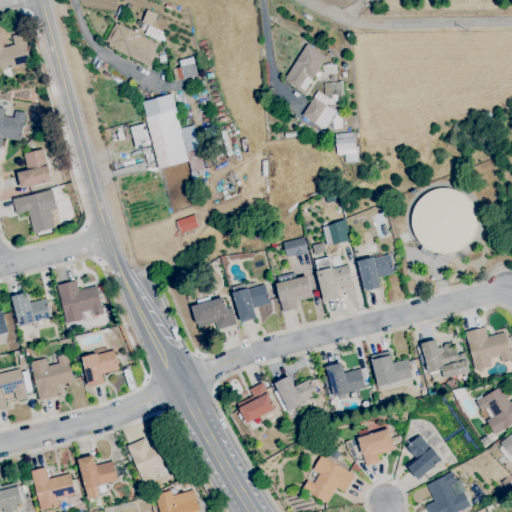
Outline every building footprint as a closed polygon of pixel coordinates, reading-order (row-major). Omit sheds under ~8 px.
[(148,66),(158,43),(114,22),(104,44),(148,66)] [(0,80),(0,33),(4,48),(14,45),(12,36),(23,33),(30,63),(10,68),(11,71),(16,70),(18,76),(13,77),(13,78),(0,80)] [(303,93),(325,56),(305,44),(283,81),(303,93)] [(180,67),(172,69),(174,81),(197,75),(192,57),(178,61),(180,67)] [(302,117),(325,129),(335,111),(330,108),(340,88),(327,81),(320,93),(315,91),(302,117)] [(187,161),(190,172),(203,169),(193,125),(179,128),(171,95),(141,101),(157,168),(187,161)] [(1,148),(0,147),(0,107),(4,108),(3,116),(14,118),(15,111),(26,113),(21,141),(3,138),(1,148)] [(149,145),(144,124),(129,127),(135,149),(149,145)] [(335,134),(336,155),(344,155),(344,163),(356,162),(355,133),(335,134)] [(22,189),(18,173),(28,170),(24,154),(43,149),(47,166),(48,166),(52,181),(22,189)] [(446,254),(433,252),(422,245),(415,235),(411,223),(413,210),(420,199),(430,191),(443,188),(455,190),(466,197),(474,207),(477,219),(475,232),(469,243),(458,251),(446,254)] [(33,233),(28,212),(16,215),(13,199),(52,190),(57,209),(50,211),(55,228),(33,233)] [(179,233),(197,227),(193,215),(175,221),(179,233)] [(331,245),(330,237),(327,238),(324,228),(327,227),(345,220),(350,240),(331,245)] [(286,257),(283,243),(304,238),(308,253),(293,257),(293,256),(286,257)] [(314,254),(312,246),(323,243),(326,252),(314,254)] [(365,292),(358,262),(373,258),(373,259),(390,255),(390,256),(394,255),(397,265),(393,266),(395,273),(378,278),(381,288),(365,292)] [(324,302),(316,272),(318,271),(315,261),(328,257),(331,268),(332,268),(332,269),(348,265),(353,284),(337,288),(339,298),(324,302)] [(283,312),(280,300),(281,299),(276,284),(279,283),(277,277),(295,273),(296,279),(307,276),(311,293),(312,297),(296,302),(297,309),(283,312)] [(67,324),(57,285),(76,280),(79,290),(96,286),(103,313),(93,316),(94,317),(83,320),(67,324)] [(242,323),(233,293),(234,292),(233,287),(244,284),(246,289),(248,288),(248,289),(265,284),(270,304),(254,309),(257,318),(242,323)] [(20,327),(12,297),(28,293),(30,303),(47,298),(52,318),(35,322),(35,323),(20,327)] [(217,330),(215,322),(198,328),(192,307),(223,297),(227,309),(231,308),(236,324),(217,330)] [(0,312),(2,312),(8,333),(0,334),(0,312)] [(475,371),(465,333),(485,327),(487,337),(505,333),(511,360),(502,363),(500,356),(489,359),(491,366),(475,371)] [(444,378),(442,370),(429,373),(421,344),(436,340),(439,348),(443,347),(444,350),(444,347),(445,344),(449,343),(452,345),(453,348),(456,347),(458,357),(459,357),(459,354),(465,353),(467,360),(470,372),(444,378)] [(89,387),(82,357),(98,353),(98,354),(114,350),(119,369),(103,374),(105,383),(89,387)] [(381,389),(381,386),(378,387),(371,356),(390,351),(393,363),(408,359),(412,377),(397,381),(398,382),(389,384),(389,387),(381,389)] [(40,401),(30,362),(46,358),(48,366),(59,363),(57,356),(67,354),(74,382),(56,386),(59,396),(40,401)] [(334,397),(333,394),(328,395),(323,377),(328,375),(326,367),(342,363),(344,373),(361,369),(363,376),(368,375),(369,379),(363,381),(365,388),(349,392),(349,393),(334,397)] [(0,410),(0,374),(20,369),(27,398),(17,401),(14,392),(3,395),(7,409),(0,410)] [(289,411),(275,383),(289,376),(294,387),(310,379),(318,395),(303,403),(303,404),(289,411)] [(252,431),(248,423),(247,424),(242,413),(239,415),(237,411),(240,409),(237,404),(253,396),(249,389),(262,383),(276,409),(275,409),(280,417),(263,425),(259,417),(256,419),(260,427),(252,431)] [(424,395),(420,391),(424,387),(428,391),(424,395)] [(457,400),(451,391),(464,387),(467,394),(457,400)] [(511,424),(495,435),(493,432),(488,435),(483,428),(488,425),(486,421),(492,417),(486,408),(481,411),(476,402),(477,401),(475,399),(481,395),(482,398),(500,387),(509,403),(511,401),(511,424)] [(366,467),(357,438),(359,438),(357,431),(368,428),(370,435),(389,429),(394,446),(393,446),(395,450),(378,455),(380,462),(366,467)] [(511,455),(511,456),(511,457),(511,459),(509,462),(499,449),(503,446),(500,443),(511,433),(511,455)] [(418,480),(408,467),(417,460),(406,447),(419,435),(430,448),(431,447),(442,460),(418,480)] [(143,483),(139,473),(127,446),(145,438),(150,448),(166,440),(178,466),(168,470),(165,464),(155,469),(158,475),(143,483)] [(353,459),(347,451),(354,448),(357,458),(353,459)] [(336,460),(329,455),(333,449),(340,454),(336,460)] [(88,500),(78,459),(94,455),(96,465),(112,461),(117,480),(101,485),(101,486),(98,486),(101,496),(88,500)] [(327,504),(302,489),(308,480),(314,483),(319,474),(313,470),(321,455),(355,476),(345,493),(336,488),(327,504)] [(41,510),(31,471),(46,468),(49,479),(70,474),(75,495),(58,499),(59,506),(41,510)] [(429,511),(426,506),(435,501),(427,485),(452,472),(457,480),(459,479),(464,491),(463,492),(470,506),(461,511),(461,510),(457,511),(429,511)] [(3,511),(3,509),(0,509),(0,482),(1,486),(17,482),(22,504),(16,505),(17,509),(11,511),(10,511),(3,511)] [(159,511),(155,495),(171,491),(173,496),(193,490),(199,511),(159,511)] [(105,506),(101,503),(100,499),(102,496),(106,494),(110,497),(111,501),(109,505),(105,506)]
